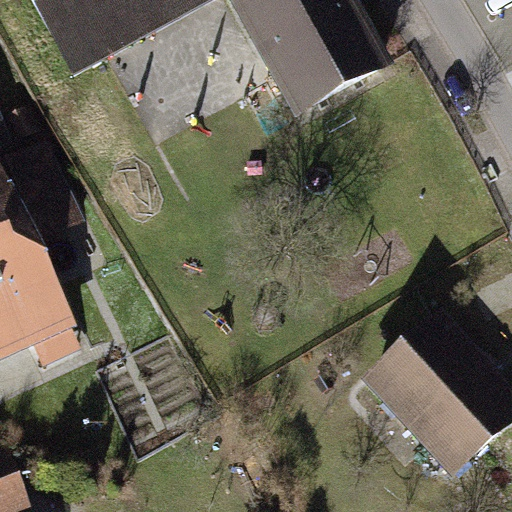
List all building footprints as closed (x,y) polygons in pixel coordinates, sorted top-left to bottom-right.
[(41,0),(81,70),(205,0),(248,0),(319,126),(412,74),(370,0),(41,0)] [(0,123),(0,157),(12,152),(0,123)] [(51,148),(0,171),(0,355),(38,339),(49,362),(78,348),(67,325),(72,322),(34,240),(83,217),(51,148)] [(511,450),(511,374),(459,319),(386,387),(478,483),(511,450)] [(45,511),(24,459),(0,468),(0,511),(45,511)]
